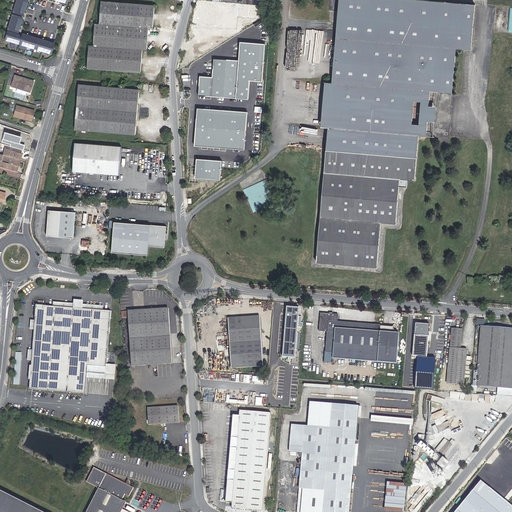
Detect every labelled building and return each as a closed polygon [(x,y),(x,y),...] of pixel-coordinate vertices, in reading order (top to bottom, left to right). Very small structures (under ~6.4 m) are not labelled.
[(26,1),(24,0),(15,0),(12,13),(22,16),(26,1)] [(422,90),(430,91),(452,93),(456,48),(470,49),(474,4),(423,0),(339,0),(332,82),(340,83),(336,128),(328,128),(316,262),(377,266),(381,222),(396,224),(399,186),(406,187),(407,179),(415,180),(419,135),(411,134),(414,101),(422,101),(422,90)] [(154,28),(155,5),(102,2),(101,24),(96,24),(95,46),(91,46),(89,68),(145,72),(147,49),(151,50),(152,28),(154,28)] [(21,18),(11,15),(7,30),(17,33),(21,18)] [(52,43),(21,34),(21,36),(8,33),(6,41),(50,53),(52,43)] [(265,44),(241,42),(239,61),(214,59),(213,77),(200,76),(199,95),(249,99),(250,80),(263,81),(265,44)] [(33,81),(14,75),(10,85),(30,92),(33,81)] [(340,83),(332,82),(325,82),(320,127),(328,128),(336,128),(340,83)] [(139,89),(79,84),(75,129),(135,134),(139,89)] [(27,96),(28,92),(15,87),(13,91),(27,96)] [(429,106),(430,91),(422,90),(422,101),(429,102),(429,104),(428,106),(428,108),(427,110),(427,112),(426,113),(428,114),(427,115),(426,117),(425,118),(424,119),(423,121),(421,122),(420,123),(419,135),(426,136),(427,121),(434,122),(436,106),(429,106)] [(429,102),(422,101),(420,123),(421,122),(423,121),(424,119),(425,118),(426,117),(427,115),(428,114),(426,113),(427,112),(427,110),(428,108),(428,106),(429,104),(429,102)] [(12,117),(17,118),(18,118),(19,118),(20,119),(32,122),(34,111),(15,106),(12,117)] [(247,112),(198,108),(195,146),(245,149),(247,112)] [(6,132),(4,142),(12,145),(12,147),(26,151),(28,146),(20,144),(22,137),(6,132)] [(116,146),(74,143),(72,171),(114,174),(116,146)] [(3,154),(21,159),(23,153),(5,148),(3,154)] [(3,154),(0,153),(0,160),(1,161),(0,164),(0,166),(17,171),(21,159),(3,154)] [(222,161),(197,159),(196,178),(221,179),(222,161)] [(75,212),(48,210),(46,236),(73,238),(75,212)] [(166,227),(113,222),(111,253),(148,256),(149,246),(164,248),(166,227)] [(106,367),(111,311),(82,309),(81,309),(72,308),(37,306),(31,366),(30,366),(29,379),(30,379),(30,389),(87,393),(88,372),(89,365),(106,367)] [(129,318),(132,366),(172,364),(169,308),(122,311),(122,318),(129,318)] [(393,333),(380,331),(380,325),(338,321),(338,314),(333,314),(331,315),(330,313),(321,312),(319,331),(327,332),(325,352),(333,353),(333,358),(350,359),(353,360),(355,360),(356,360),(360,360),(396,363),(399,333),(393,333)] [(296,316),(286,315),(284,341),(294,342),(296,316)] [(228,320),(231,369),(263,366),(259,317),(228,320)] [(423,324),(422,324),(416,323),(413,356),(426,357),(429,324),(425,324),(423,324)] [(511,328),(481,326),(478,355),(476,355),(476,361),(478,361),(477,370),(477,372),(475,371),(475,374),(477,375),(476,385),(511,388),(511,328)] [(452,328),(447,383),(464,385),(465,376),(470,377),(472,357),(466,356),(467,349),(461,348),(462,329),(452,328)] [(106,374),(106,367),(89,365),(88,372),(106,374)] [(297,368),(284,367),(283,374),(297,375),(297,368)] [(331,426),(332,410),(333,402),(311,400),(308,423),(331,426)] [(358,412),(359,405),(333,402),(332,410),(358,412)] [(180,422),(179,406),(149,408),(150,425),(180,422)] [(264,509),(270,412),(241,410),(240,415),(232,414),(230,437),(239,438),(238,447),(230,447),(228,469),(236,470),(236,480),(228,479),(226,501),(234,502),(234,506),(264,509)] [(303,488),(300,511),(348,511),(358,412),(332,410),(331,426),(308,423),(308,425),(306,425),(303,452),(300,487),(303,488)] [(290,451),(303,452),(306,425),(292,424),(290,451)] [(444,456),(454,443),(451,441),(448,446),(443,442),(441,444),(446,448),(442,454),(444,456)] [(435,458),(438,454),(422,442),(419,445),(435,458)] [(442,457),(438,454),(435,458),(434,459),(438,463),(442,457)] [(450,464),(442,457),(438,463),(447,469),(450,464)] [(432,465),(443,474),(445,471),(434,462),(432,465)] [(115,511),(125,495),(129,497),(133,488),(94,468),(88,480),(100,487),(86,511),(41,511),(0,491),(0,511),(115,511)] [(386,481),(384,511),(386,511),(403,511),(406,483),(386,481)] [(511,511),(511,505),(482,481),(455,511),(511,511)]
